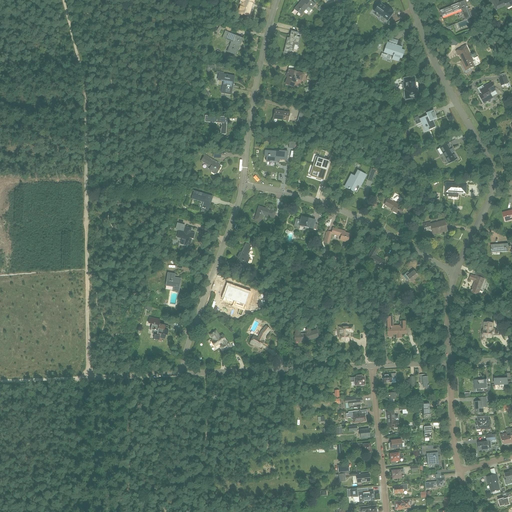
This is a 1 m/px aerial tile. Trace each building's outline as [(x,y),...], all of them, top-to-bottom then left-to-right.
[(249,16),(253,0),(240,0),(240,4),(236,15),(242,16),(243,14),(249,16)] [(309,12),(316,5),(310,0),(303,0),(295,9),(301,15),(306,9),(309,12)] [(472,18),(465,0),(440,10),(442,17),(461,9),(465,20),(472,18)] [(511,5),(511,0),(503,0),(499,2),(497,0),(491,0),(496,10),(506,5),(507,8),(511,5)] [(385,7),(379,3),(374,11),(377,13),(375,15),(379,18),(381,16),(388,21),(393,13),(392,13),(393,12),(386,6),(385,7)] [(236,56),(243,39),(225,31),(222,38),(231,42),(227,52),(236,56)] [(299,46),(301,37),(297,37),(298,33),(291,31),(289,41),(287,40),(285,49),(289,50),(289,49),(293,50),(295,45),(299,46)] [(402,59),(404,51),(401,50),(402,48),(388,43),(384,53),(393,56),(392,59),(398,61),(399,58),(402,59)] [(472,59),(466,45),(462,47),(462,48),(456,51),(458,55),(459,54),(467,70),(481,63),(478,56),(472,59)] [(231,95),(235,76),(223,74),(223,73),(217,71),(217,73),(219,74),(218,79),(224,80),(221,93),(231,95)] [(298,74),(289,71),(286,77),(288,77),(285,84),(293,87),(296,80),(301,82),(304,74),(299,72),(298,74)] [(505,76),(505,73),(498,76),(499,78),(498,78),(501,86),(502,87),(507,85),(507,88),(510,87),(509,83),(508,83),(506,76),(505,76)] [(416,89),(415,78),(405,79),(406,91),(405,91),(406,92),(405,93),(404,94),(405,96),(405,97),(407,98),(407,99),(419,97),(418,89),(416,89)] [(495,90),(491,83),(484,87),(483,85),(478,89),(480,93),(482,92),(483,94),(480,96),(484,103),(487,102),(490,102),(491,99),(493,98),(490,94),(495,90)] [(288,121),(290,113),(275,110),(273,118),(288,121)] [(419,119),(414,121),(416,125),(421,123),(425,132),(435,127),(433,122),(434,122),(433,120),(437,119),(433,110),(426,113),(427,115),(419,119)] [(226,135),(227,117),(205,115),(204,122),(221,123),(220,134),(226,135)] [(439,148),(437,149),(437,150),(440,148),(448,163),(455,159),(456,158),(454,155),(455,154),(453,153),(454,152),(454,153),(454,152),(452,148),(451,148),(452,148),(451,149),(448,143),(440,148),(440,147),(439,148)] [(278,152),(265,151),(264,156),(266,156),(266,160),(275,161),(279,162),(279,159),(287,160),(288,152),(279,151),(278,152)] [(205,155),(201,161),(211,167),(209,169),(211,171),(211,172),(214,174),(215,174),(216,173),(217,174),(221,167),(218,165),(218,164),(205,155)] [(322,178),(324,179),(327,169),(329,161),(317,157),(313,171),(318,172),(317,177),(322,178)] [(361,184),(365,175),(358,171),(355,177),(351,175),(345,187),(351,190),(356,182),(361,184)] [(465,194),(466,185),(446,183),(446,192),(452,193),(451,197),(456,197),(456,193),(465,194)] [(208,210),(212,198),(206,196),(206,195),(194,191),(192,198),(204,202),(202,208),(208,210)] [(400,215),(404,209),(397,205),(398,204),(388,199),(384,205),(392,210),(392,211),(400,215)] [(411,211),(412,209),(414,204),(407,201),(404,208),(411,211)] [(273,218),(275,212),(258,206),(254,220),(260,222),(263,214),(273,218)] [(511,210),(511,211),(511,212),(503,214),(504,217),(505,217),(506,221),(511,219),(511,210)] [(315,220),(301,217),(301,220),(296,219),(293,227),(296,227),(296,228),(299,229),(300,226),(308,228),(308,230),(312,231),(315,220)] [(447,231),(445,221),(430,224),(430,223),(423,224),(425,232),(432,230),(433,235),(447,231)] [(188,228),(185,227),(183,232),(179,231),(177,237),(182,239),(180,244),(184,245),(184,246),(186,246),(186,247),(187,247),(188,246),(189,246),(192,239),(193,239),(195,233),(191,232),(191,229),(188,228)] [(331,233),(332,234),(341,236),(340,240),(347,243),(350,234),(343,232),(343,231),(333,228),(332,233),(331,233)] [(252,260),(249,259),(250,258),(246,256),(251,247),(246,244),(241,253),(240,253),(237,258),(239,258),(237,262),(242,264),(244,261),(247,263),(250,264),(252,260)] [(509,250),(508,244),(491,245),(492,253),(509,252),(510,252),(510,250),(509,250)] [(374,247),(367,259),(382,269),(386,263),(380,259),(379,259),(374,256),(378,249),(374,247)] [(419,276),(414,270),(410,274),(408,272),(403,276),(407,280),(409,279),(411,282),(419,276)] [(178,292),(180,279),(174,278),(174,275),(168,274),(166,286),(174,287),(173,292),(178,292)] [(477,277),(471,275),(470,279),(475,281),(471,292),(478,295),(485,279),(477,276),(477,277)] [(249,294),(229,287),(225,298),(224,301),(235,305),(240,307),(244,309),(245,307),(243,307),(246,299),(247,299),(249,294)] [(393,326),(393,316),(386,317),(387,321),(388,321),(388,329),(387,329),(388,335),(389,337),(393,336),(393,335),(395,334),(396,339),(402,339),(401,334),(406,334),(406,328),(405,328),(405,321),(400,321),(400,326),(393,326)] [(167,336),(168,331),(167,331),(168,328),(165,327),(165,326),(159,324),(160,320),(150,318),(148,323),(152,324),(151,330),(153,330),(152,335),(155,335),(154,340),(158,341),(158,342),(161,342),(162,339),(165,340),(166,335),(167,336)] [(494,329),(494,323),(485,322),(484,326),(484,330),(483,337),(483,340),(487,341),(487,338),(492,338),(492,333),(494,333),(495,329),(494,329)] [(354,325),(339,326),(339,333),(341,333),(341,341),(344,341),(348,341),(349,341),(349,335),(350,335),(350,332),(354,332),(354,325)] [(263,341),(266,334),(271,329),(267,326),(262,331),(258,338),(254,336),(251,342),(261,348),(264,342),(263,341)] [(311,332),(310,329),(306,330),(307,333),(305,334),(295,334),(295,342),(298,342),(298,343),(305,343),(305,341),(308,340),(309,340),(313,339),(314,341),(322,338),(321,336),(318,337),(316,330),(311,332)] [(220,337),(216,331),(210,334),(210,335),(211,334),(214,339),(211,341),(215,347),(219,344),(221,346),(220,347),(222,351),(226,349),(230,347),(223,335),(220,337)] [(391,375),(383,375),(384,378),(382,378),(383,382),(384,381),(384,382),(388,382),(391,382),(391,383),(396,383),(395,378),(397,378),(396,374),(391,374),(391,375)] [(425,376),(425,374),(419,375),(420,383),(423,382),(424,387),(429,387),(428,376),(425,376)] [(354,378),(349,378),(349,382),(351,382),(355,382),(355,386),(360,385),(361,388),(365,387),(364,385),(365,385),(365,377),(362,377),(362,376),(357,376),(357,378),(354,378)] [(474,380),(474,389),(479,389),(479,392),(483,391),(483,389),(487,389),(487,379),(474,380)] [(394,402),(393,399),(396,399),(396,393),(398,392),(398,389),(392,390),(393,393),(385,394),(386,400),(388,400),(388,403),(394,402)] [(360,403),(362,403),(362,399),(356,400),(355,396),(345,397),(345,403),(349,403),(349,408),(360,407),(360,403)] [(487,407),(486,397),(479,398),(479,401),(475,402),(476,413),(483,412),(483,407),(487,407)] [(362,415),(361,414),(361,411),(348,412),(348,414),(346,414),(346,418),(350,418),(350,419),(353,421),(354,422),(365,421),(364,415),(362,415)] [(394,416),(394,411),(387,412),(387,417),(388,417),(389,428),(393,427),(393,429),(394,430),(398,430),(398,427),(399,427),(398,421),(398,415),(394,416)] [(496,428),(502,426),(499,416),(493,418),(496,428)] [(477,430),(491,429),(491,420),(476,421),(477,430)] [(425,441),(429,440),(429,438),(432,438),(431,426),(424,427),(425,439),(425,441)] [(508,444),(511,442),(511,436),(511,435),(511,428),(509,429),(506,430),(506,433),(500,434),(502,441),(503,441),(504,445),(505,444),(505,445),(508,445),(508,444)] [(361,438),(370,437),(369,429),(360,430),(360,433),(359,434),(359,438),(361,438)] [(496,440),(495,434),(486,435),(487,441),(487,442),(478,443),(479,450),(491,449),(490,441),(496,440)] [(402,447),(401,440),(391,441),(391,443),(389,443),(390,449),(402,447)] [(363,443),(358,444),(359,448),(363,447),(364,452),(371,452),(370,444),(363,445),(363,443)] [(422,454),(426,454),(428,465),(439,464),(437,449),(428,450),(427,446),(421,447),(422,454)] [(403,453),(390,454),(391,458),(390,458),(390,460),(391,460),(391,464),(396,463),(396,462),(400,461),(399,458),(403,458),(403,453)] [(345,474),(349,473),(348,464),(337,465),(338,474),(345,474)] [(403,469),(396,470),(396,471),(392,471),(392,475),(391,475),(392,477),(393,477),(393,478),(400,478),(400,473),(404,472),(403,469)] [(350,473),(350,477),(357,476),(357,484),(362,483),(362,482),(370,481),(369,477),(368,477),(368,474),(357,475),(357,472),(350,473)] [(441,474),(437,474),(435,474),(436,478),(437,478),(437,482),(432,482),(424,483),(425,489),(434,488),(433,486),(438,486),(438,487),(441,487),(441,485),(445,485),(444,479),(440,479),(440,474),(441,474)] [(498,479),(497,474),(487,477),(490,487),(490,488),(491,492),(492,492),(493,494),(501,492),(497,480),(498,479)] [(394,494),(403,493),(403,490),(407,489),(406,484),(401,485),(401,486),(394,487),(394,494)] [(367,492),(367,488),(360,489),(347,490),(347,497),(359,496),(360,502),(374,501),(373,492),(367,492)] [(504,507),(510,505),(508,498),(511,496),(511,493),(511,492),(503,495),(504,498),(498,500),(500,507),(504,506),(504,507)] [(396,510),(403,509),(410,509),(410,500),(401,500),(401,502),(395,503),(396,510)]
